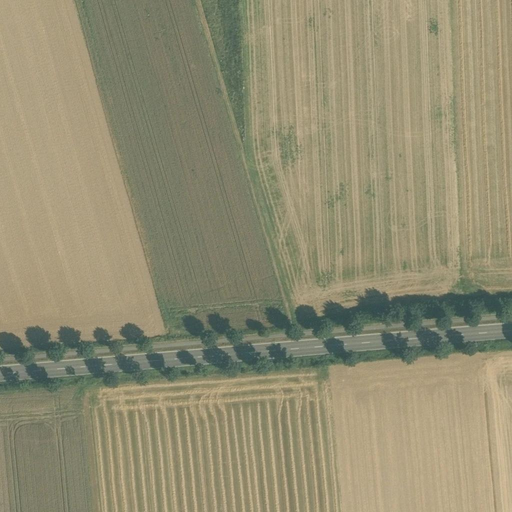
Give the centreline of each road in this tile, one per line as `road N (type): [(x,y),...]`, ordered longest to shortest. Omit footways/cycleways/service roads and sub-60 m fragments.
road 1 (secondary): [(511,332),(0,373)]
road 2 (track): [(289,322),(200,0)]
